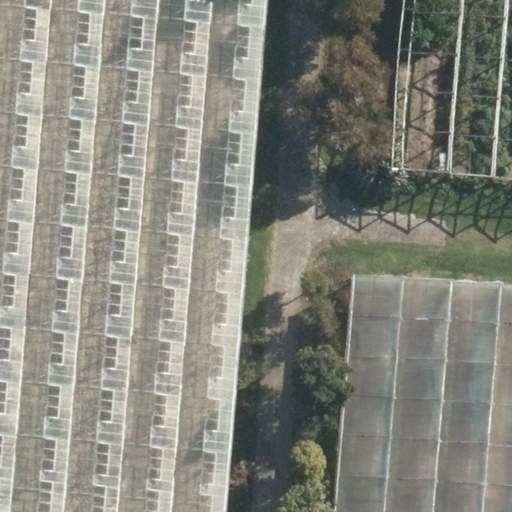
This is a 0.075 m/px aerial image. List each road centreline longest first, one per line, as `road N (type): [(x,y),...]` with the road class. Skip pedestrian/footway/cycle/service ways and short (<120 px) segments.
road 1 (track): [(279,511),(319,0)]
road 2 (track): [(511,234),(302,219)]
